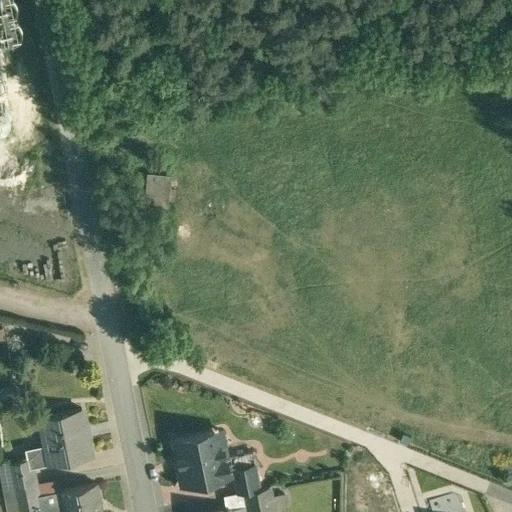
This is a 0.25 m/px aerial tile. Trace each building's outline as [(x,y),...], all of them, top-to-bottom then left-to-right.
[(14,0),(0,0),(0,10),(16,8),(14,0)] [(17,14),(0,18),(4,34),(20,31),(17,14)] [(5,97),(0,97),(0,119),(9,118),(5,97)] [(0,183),(8,169),(0,163),(0,183)] [(166,176),(150,174),(148,193),(137,192),(136,199),(147,200),(147,204),(163,205),(166,176)] [(82,408),(39,416),(46,449),(29,452),(30,457),(31,457),(33,466),(91,455),(82,408)] [(209,432),(175,439),(180,464),(178,464),(182,483),(218,475),(212,446),(209,432)] [(223,444),(212,446),(218,475),(229,472),(223,444)] [(252,451),(230,456),(238,493),(245,491),(260,488),(252,451)] [(30,457),(10,461),(12,475),(33,470),(33,466),(31,457),(30,457)] [(33,470),(12,475),(15,486),(36,482),(33,470)] [(36,482),(15,486),(17,497),(17,499),(38,494),(36,482)] [(38,494),(17,499),(19,509),(39,505),(40,511),(100,511),(98,502),(100,501),(97,483),(38,494)] [(15,486),(4,488),(6,500),(17,497),(15,486)] [(260,488),(245,491),(248,506),(249,511),(269,511),(274,511),(269,487),(260,488)] [(238,493),(224,495),(227,509),(228,508),(228,510),(248,506),(245,491),(238,493)] [(463,511),(460,494),(434,498),(436,511),(463,511)]
